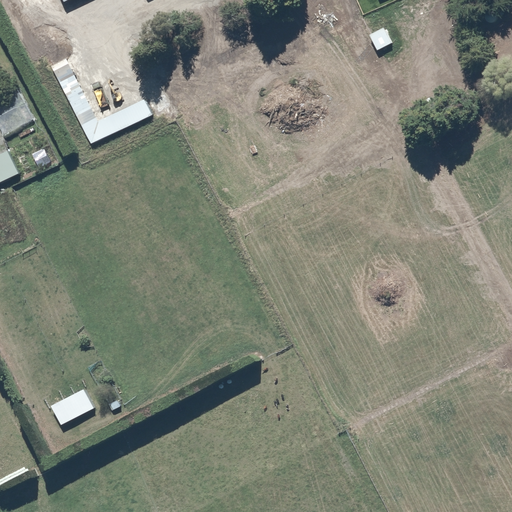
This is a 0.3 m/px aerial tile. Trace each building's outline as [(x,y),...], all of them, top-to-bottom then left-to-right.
[(26,18),(28,17),(93,142),(153,112),(145,96),(100,118),(67,53),(80,47),(56,0),(47,5),(44,0),(31,0),(20,6),(26,18)] [(385,24),(370,31),(378,47),(393,40),(385,24)] [(18,84),(0,93),(0,124),(6,135),(37,118),(18,84)] [(10,147),(0,151),(0,181),(21,171),(10,147)] [(62,169),(58,162),(23,180),(27,187),(62,169)] [(112,378),(100,385),(114,409),(121,405),(119,402),(124,399),(112,378)] [(86,386),(52,403),(63,424),(97,407),(86,386)]
